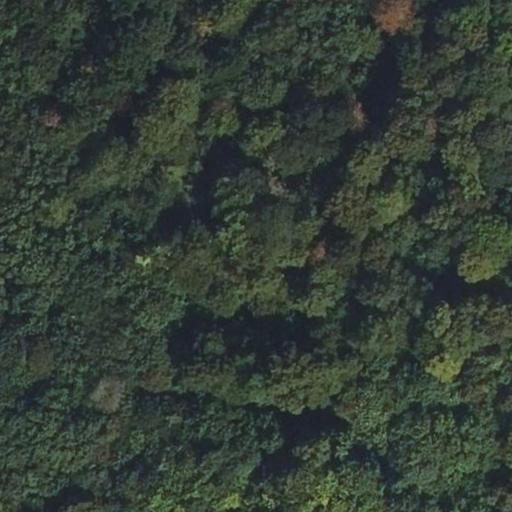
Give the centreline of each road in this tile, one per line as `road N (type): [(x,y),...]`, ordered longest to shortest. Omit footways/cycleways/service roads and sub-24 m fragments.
road 1 (unknown): [(507,0),(317,398),(216,511)]
road 2 (track): [(0,354),(511,424)]
